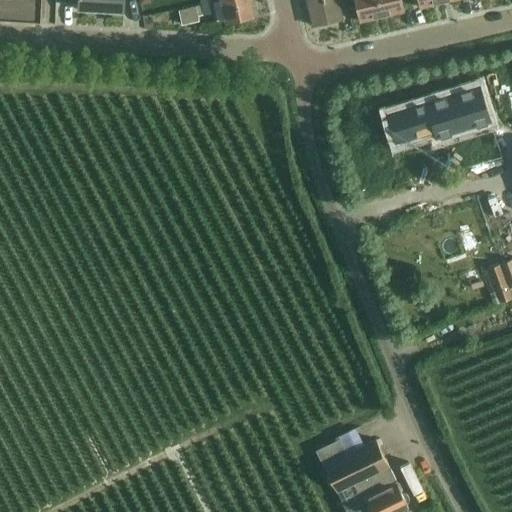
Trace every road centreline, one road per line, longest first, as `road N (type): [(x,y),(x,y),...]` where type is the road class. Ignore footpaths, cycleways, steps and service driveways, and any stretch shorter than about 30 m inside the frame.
road 1 (residential): [(463,511),(336,226),(311,157),(296,59)]
road 2 (residential): [(296,59),(0,39)]
road 3 (residential): [(511,18),(320,62),(296,59)]
road 4 (track): [(49,511),(169,452)]
